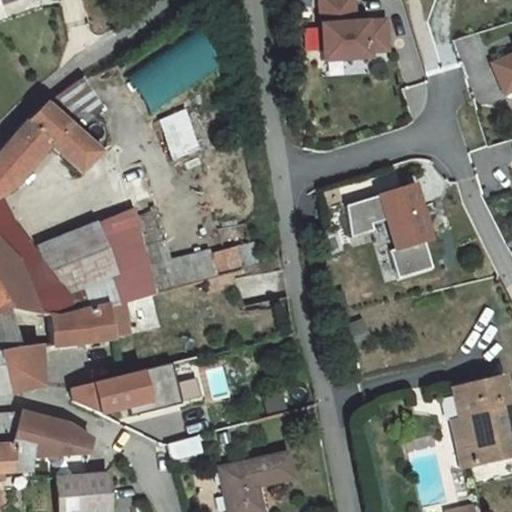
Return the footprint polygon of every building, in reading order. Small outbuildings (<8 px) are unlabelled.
[(354,24),(351,0),(317,0),(322,63),(368,59),(368,53),(386,52),(384,22),(354,24)] [(193,27),(122,77),(148,116),(219,67),(193,27)] [(511,55),(493,63),(506,93),(511,90),(511,55)] [(79,78),(45,104),(63,120),(64,120),(65,119),(66,117),(68,116),(70,114),(73,113),(76,113),(78,112),(80,112),(83,112),(86,112),(89,113),(92,113),(99,108),(79,78)] [(0,196),(5,193),(17,182),(48,145),(79,174),(101,153),(63,120),(45,104),(20,127),(0,149),(0,196)] [(183,110),(158,121),(163,138),(170,160),(196,151),(183,110)] [(427,241),(410,187),(342,208),(350,242),(372,235),(370,229),(385,224),(395,253),(389,255),(397,280),(429,270),(421,243),(427,241)] [(47,316),(40,262),(11,225),(0,204),(0,245),(15,262),(37,315),(47,316)] [(130,211),(94,225),(117,304),(123,302),(205,281),(230,274),(256,267),(250,244),(211,255),(207,251),(170,261),(165,242),(142,249),(130,211)] [(40,262),(47,316),(73,314),(107,306),(107,307),(117,304),(94,225),(35,249),(40,262)] [(19,312),(37,315),(15,262),(0,245),(0,311),(6,310),(8,310),(19,312)] [(230,274),(205,281),(209,293),(232,286),(230,274)] [(128,333),(123,302),(117,304),(107,307),(111,336),(128,333)] [(107,307),(107,306),(73,314),(47,316),(49,347),(83,344),(112,340),(111,336),(107,307)] [(0,348),(18,346),(11,321),(8,310),(6,310),(0,311),(0,348)] [(11,321),(20,319),(19,312),(8,310),(11,321)] [(18,346),(0,348),(0,365),(8,394),(11,394),(42,386),(41,367),(38,344),(18,346)] [(147,402),(126,407),(128,418),(180,404),(170,363),(139,371),(139,373),(147,402)] [(0,394),(8,394),(0,365),(0,394)] [(147,402),(139,373),(91,385),(90,384),(69,389),(71,402),(98,414),(126,407),(147,402)] [(511,426),(501,377),(450,389),(457,419),(468,465),(511,454),(511,426)] [(18,412),(0,413),(0,445),(9,446),(10,440),(18,412)] [(32,446),(31,458),(85,454),(89,440),(66,425),(18,412),(10,440),(32,446)] [(468,465),(457,419),(449,422),(459,467),(468,465)] [(229,434),(217,437),(219,447),(232,443),(229,434)] [(169,461),(199,453),(195,437),(165,446),(169,461)] [(10,440),(9,446),(0,445),(0,471),(30,471),(31,458),(32,446),(10,440)] [(284,455),(218,469),(227,511),(253,511),(259,511),(254,485),(289,478),(284,455)] [(108,511),(106,474),(54,478),(56,511),(108,511)] [(14,511),(13,502),(0,505),(0,511),(14,511)]
